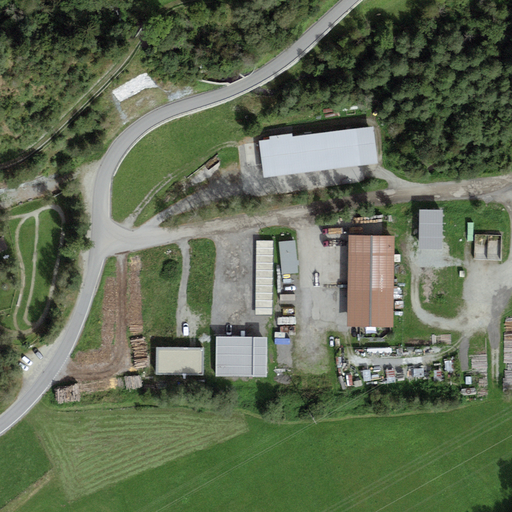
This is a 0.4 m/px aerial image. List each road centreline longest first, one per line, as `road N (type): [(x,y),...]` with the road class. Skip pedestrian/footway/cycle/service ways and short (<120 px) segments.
road 1 (tertiary): [(0,425),(35,391),(73,331),(116,151),(159,117),(247,83)]
road 2 (track): [(0,158),(35,149),(111,73),(153,15),(182,0)]
road 3 (tertiary): [(351,0),(247,83)]
